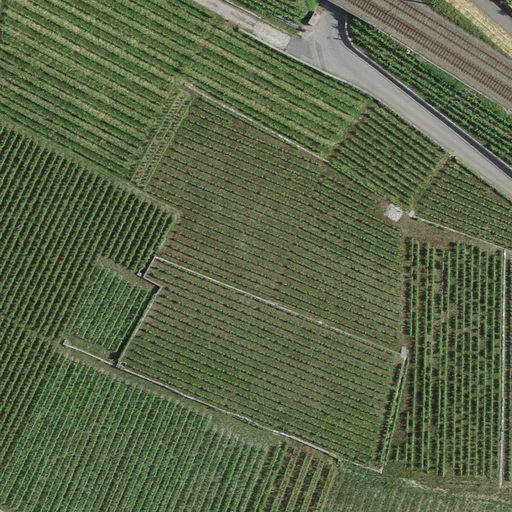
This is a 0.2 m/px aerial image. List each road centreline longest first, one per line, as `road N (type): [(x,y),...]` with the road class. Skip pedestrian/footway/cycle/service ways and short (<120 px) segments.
road 1 (unclassified): [(511,185),(339,56),(328,32),(337,0)]
road 2 (track): [(332,47),(296,45),(206,0)]
